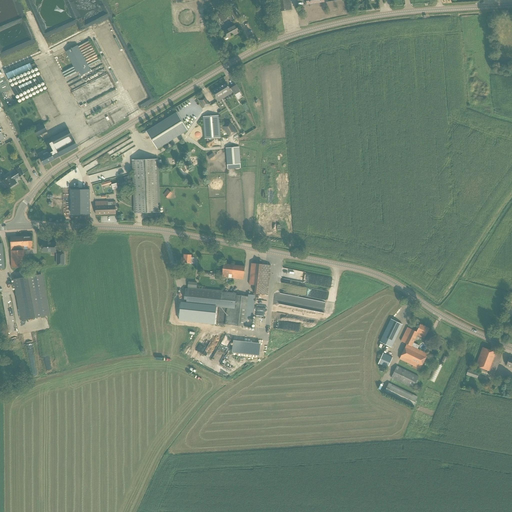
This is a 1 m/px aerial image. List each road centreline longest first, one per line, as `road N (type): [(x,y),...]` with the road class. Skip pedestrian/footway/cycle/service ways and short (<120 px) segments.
road 1 (tertiary): [(19,225),(19,210),(52,172),(249,52),(359,18),(511,5)]
road 2 (secondary): [(511,348),(363,270),(155,229),(19,225)]
